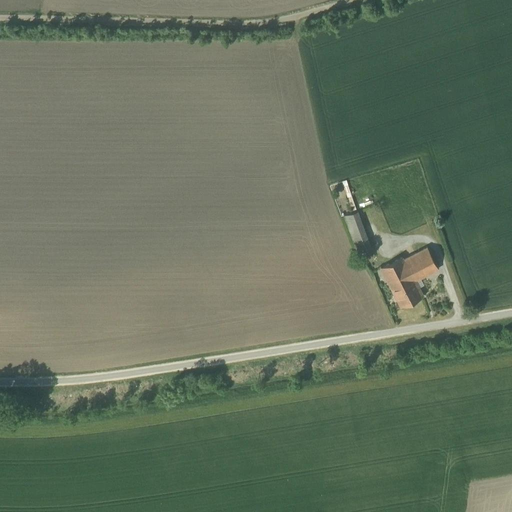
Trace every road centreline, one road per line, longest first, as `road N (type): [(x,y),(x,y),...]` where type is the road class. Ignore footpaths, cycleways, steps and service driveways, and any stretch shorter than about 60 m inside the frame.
road 1 (unclassified): [(511,314),(158,371),(0,382)]
road 2 (unclassified): [(354,0),(269,23),(0,18)]
